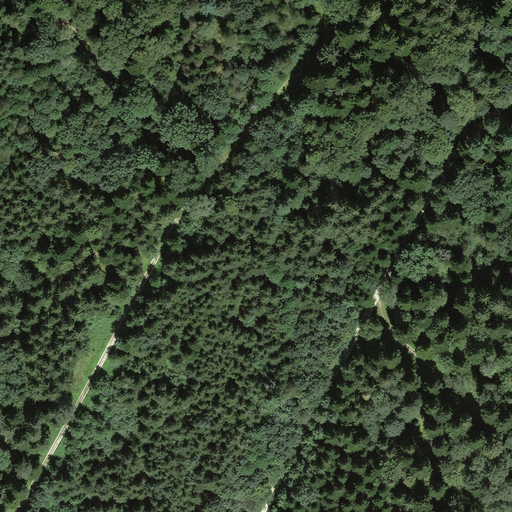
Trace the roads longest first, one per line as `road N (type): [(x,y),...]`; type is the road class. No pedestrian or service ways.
road 1 (track): [(17,511),(168,232),(358,0)]
road 2 (track): [(260,511),(441,171),(471,131),(511,97)]
road 3 (track): [(378,287),(388,331),(511,437)]
